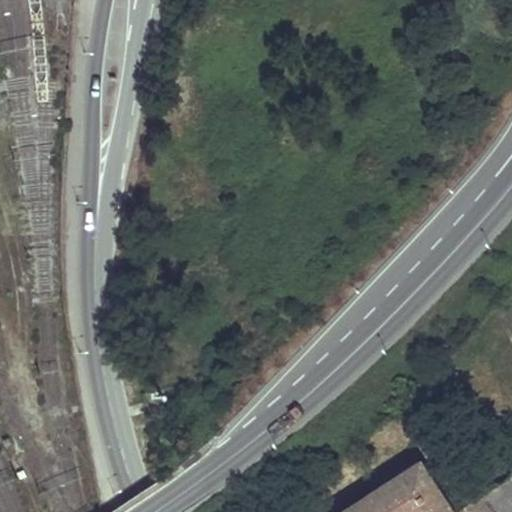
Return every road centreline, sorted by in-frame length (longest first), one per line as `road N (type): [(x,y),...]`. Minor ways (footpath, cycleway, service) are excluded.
road 1 (tertiary): [(144,511),(99,352),(95,226)]
road 2 (secondary): [(395,313),(208,471)]
road 3 (tertiary): [(95,226),(144,0)]
road 4 (tertiary): [(105,0),(96,65),(95,226)]
road 5 (secondary): [(511,136),(395,313)]
road 6 (secondary): [(511,181),(395,313)]
